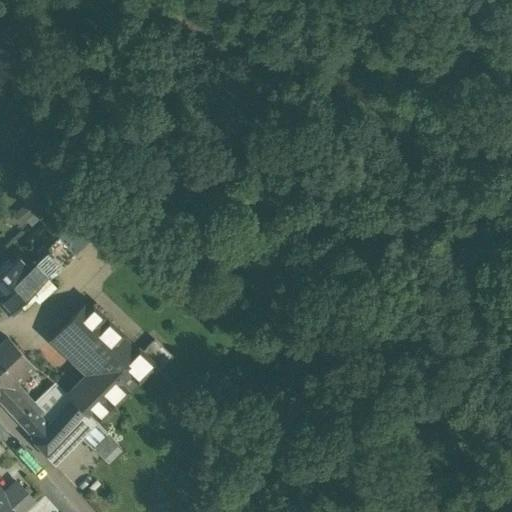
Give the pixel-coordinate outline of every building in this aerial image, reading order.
[(0,116),(0,138),(7,145),(25,128),(8,109),(0,116)] [(75,207),(51,230),(56,236),(73,253),(97,230),(75,207)] [(56,236),(37,255),(54,272),(73,253),(56,236)] [(23,265),(15,257),(0,270),(0,297),(1,297),(14,312),(32,296),(28,291),(45,276),(30,259),(23,265)] [(138,355),(85,305),(63,327),(76,340),(66,349),(90,372),(68,395),(72,399),(92,418),(144,364),(145,362),(138,355)] [(6,338),(0,344),(0,390),(0,391),(10,382),(29,362),(6,338)] [(163,359),(148,344),(138,355),(145,362),(144,364),(151,371),(163,359)] [(10,382),(0,391),(4,395),(13,386),(10,382)] [(22,396),(13,386),(4,395),(0,398),(9,408),(22,396)] [(22,396),(9,408),(18,418),(31,406),(22,396)] [(198,418),(177,398),(168,408),(189,428),(198,418)] [(72,399),(47,422),(46,423),(34,436),(31,438),(54,463),(81,436),(95,421),(92,418),(72,399)] [(40,410),(34,403),(31,406),(18,418),(34,436),(46,423),(38,415),(40,410)] [(107,433),(95,421),(81,436),(93,448),(107,433)] [(107,433),(93,448),(104,459),(119,445),(107,433)] [(24,511),(37,501),(17,477),(0,491),(0,511),(24,511)]
